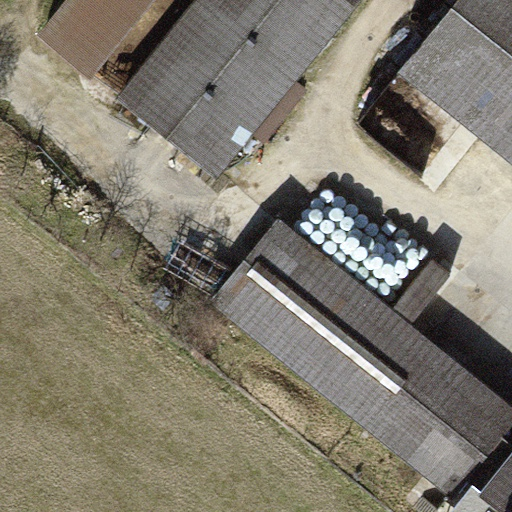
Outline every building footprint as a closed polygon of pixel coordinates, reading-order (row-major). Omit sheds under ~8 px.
[(348,0),(182,0),(103,98),(205,179),(348,0)] [(511,167),(511,0),(445,0),(390,67),(511,167)] [(507,406),(267,210),(193,300),(432,496),(507,406)] [(475,316),(511,345),(511,273),(510,272),(475,316)] [(511,511),(511,420),(453,495),(474,511),(511,511)]
